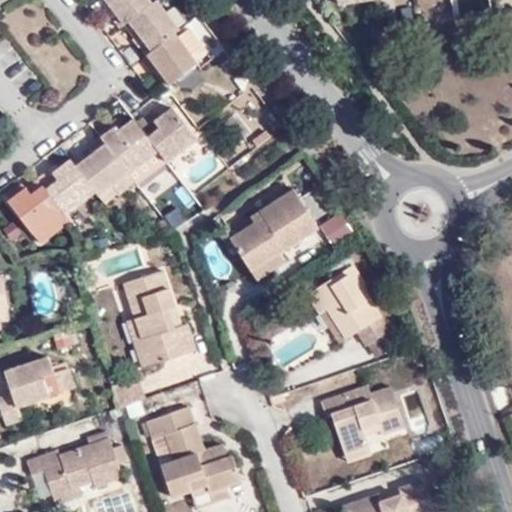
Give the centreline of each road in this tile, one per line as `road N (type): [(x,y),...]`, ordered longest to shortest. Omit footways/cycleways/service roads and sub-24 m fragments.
road 1 (unclassified): [(427,250),(508,511)]
road 2 (residential): [(393,184),(253,0)]
road 3 (residential): [(34,136),(115,67),(59,0)]
road 4 (residential): [(222,387),(251,398),(287,511)]
